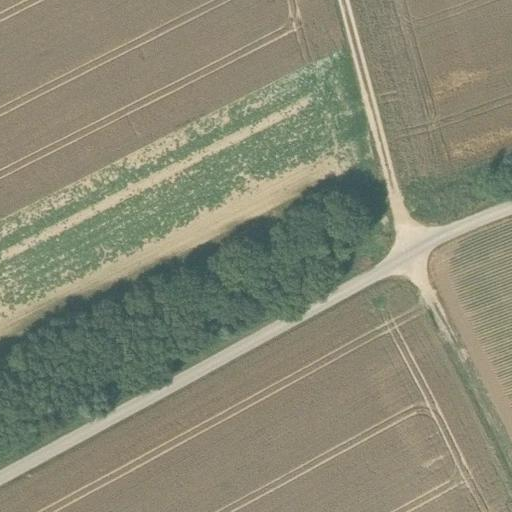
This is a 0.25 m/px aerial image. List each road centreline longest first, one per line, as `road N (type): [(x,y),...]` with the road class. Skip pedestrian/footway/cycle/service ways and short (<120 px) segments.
road 1 (track): [(0,483),(408,262),(511,219)]
road 2 (track): [(408,262),(338,0)]
